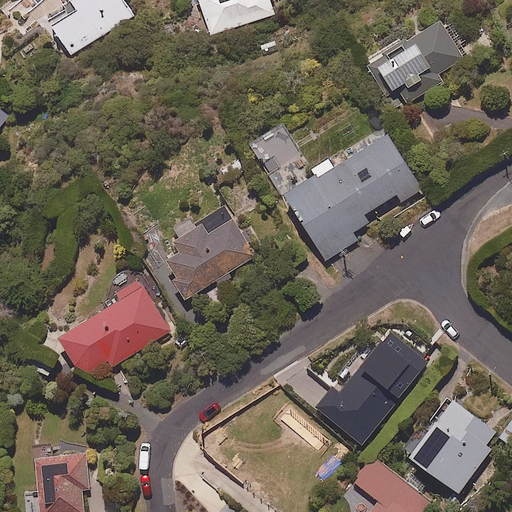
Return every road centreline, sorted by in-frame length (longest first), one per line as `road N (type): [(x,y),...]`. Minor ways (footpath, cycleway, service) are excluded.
road 1 (residential): [(417,258),(172,429),(159,459),(162,511)]
road 2 (residential): [(511,358),(465,321),(417,258)]
road 3 (residential): [(417,258),(471,195),(511,163)]
